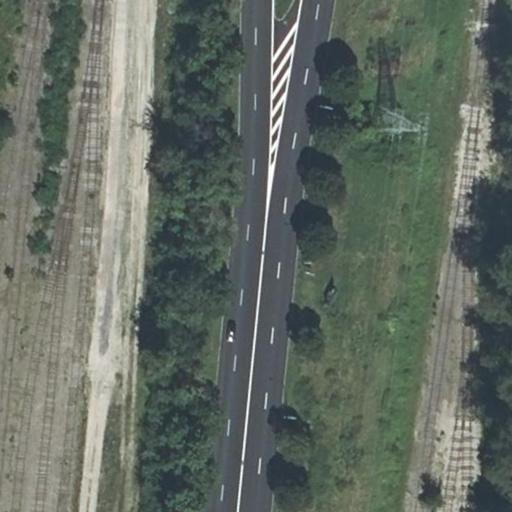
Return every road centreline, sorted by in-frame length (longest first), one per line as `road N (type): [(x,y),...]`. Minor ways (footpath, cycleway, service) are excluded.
road 1 (secondary): [(265,263),(316,0)]
road 2 (secondary): [(260,0),(265,263)]
road 3 (secondary): [(265,263),(239,511)]
